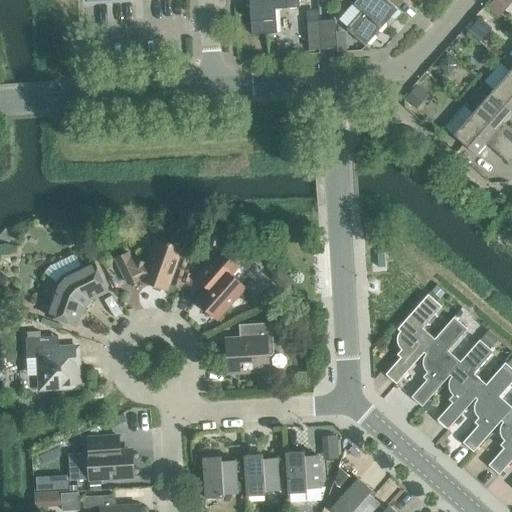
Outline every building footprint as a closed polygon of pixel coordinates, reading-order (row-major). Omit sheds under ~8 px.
[(298,0),(250,0),(249,1),(251,35),(276,33),(275,10),(299,8),(298,0)] [(400,12),(390,3),(386,0),(348,0),(362,12),(346,30),(365,47),(387,21),(386,20),(390,17),(395,18),(396,17),(397,17),(400,12)] [(511,0),(493,0),(486,9),(497,19),(511,1),(511,0)] [(478,18),(467,31),(479,41),(490,29),(478,18)] [(335,20),(320,21),(322,49),(337,48),(336,41),(335,20)] [(322,49),(320,21),(306,22),(308,50),(322,49)] [(346,41),(336,41),(337,48),(337,51),(346,50),(346,41)] [(511,71),(510,70),(491,92),(511,110),(511,71)] [(418,87),(406,101),(416,109),(428,95),(418,87)] [(511,110),(491,92),(472,113),(511,148),(511,129),(505,123),(511,114),(511,110)] [(511,159),(511,148),(472,113),(452,135),(476,156),(486,144),(508,163),(511,159)] [(178,224),(174,234),(186,238),(190,229),(178,224)] [(156,240),(147,264),(130,258),(127,253),(115,259),(128,284),(139,279),(141,280),(141,281),(153,285),(154,283),(162,286),(161,288),(167,290),(181,249),(170,245),(170,244),(167,243),(167,244),(156,240)] [(245,288),(230,276),(238,267),(219,251),(201,272),(211,281),(194,300),(217,320),(245,288)] [(82,307),(88,300),(106,291),(94,265),(83,271),(81,267),(62,277),(56,284),(49,304),(53,305),(49,317),(76,326),(82,307)] [(436,286),(431,292),(439,299),(444,293),(436,286)] [(396,384),(423,353),(434,340),(434,339),(422,329),(441,307),(427,295),(397,329),(399,332),(398,333),(398,334),(397,335),(397,336),(396,338),(396,339),(396,341),(396,342),(397,343),(397,345),(398,346),(398,347),(399,348),(400,350),(404,353),(385,375),(396,384)] [(293,305),(277,313),(284,327),(300,318),(293,305)] [(421,407),(449,376),(449,375),(460,362),(448,351),(467,330),(453,317),(434,339),(434,340),(423,353),(425,354),(424,355),(423,357),(423,358),(422,359),(422,361),(422,362),(422,363),(422,365),(422,366),(423,368),(423,369),(424,370),(425,371),(426,372),(430,376),(411,397),(421,407)] [(244,325),(245,336),(242,339),(226,340),(228,373),(268,370),(267,357),(270,356),(273,353),(271,323),(244,325)] [(487,331),(479,340),(489,350),(498,340),(487,331)] [(39,379),(50,389),(80,387),(77,347),(52,349),(51,337),(40,337),(25,338),(26,359),(38,358),(39,379)] [(447,430),(475,398),(474,398),(486,385),(485,385),(473,374),(493,352),(489,350),(479,340),(460,362),(449,375),(449,376),(451,377),(450,378),(449,379),(448,382),(448,383),(448,385),(448,386),(448,388),(448,389),(449,390),(449,392),(450,393),(451,394),(456,399),(436,420),(447,430)] [(473,452),(500,421),(511,408),(511,407),(499,397),(511,382),(511,369),(505,363),(485,385),(486,385),(474,398),(475,398),(476,400),(475,401),(475,402),(474,403),(474,405),(473,406),(473,407),(473,409),(473,410),(474,411),(474,413),(475,414),(475,415),(476,416),(477,418),(481,421),(462,443),(473,452)] [(499,475),(511,459),(511,406),(511,407),(511,408),(500,421),(502,422),(501,424),(500,425),(500,426),(499,427),(499,429),(499,430),(499,431),(499,433),(499,434),(500,436),(500,437),(501,438),(502,439),(503,441),(507,444),(488,465),(499,475)] [(122,413),(100,424),(104,433),(126,422),(122,413)] [(337,436),(321,437),(322,444),(337,444),(337,436)] [(87,454),(88,480),(130,477),(128,450),(119,451),(118,437),(82,439),(83,454),(87,454)] [(317,456),(309,456),(309,451),(286,453),(288,494),(306,493),(307,501),(321,500),(324,488),(319,488),(317,456)] [(264,492),(278,491),(276,458),(268,459),(267,454),(244,455),(247,496),(265,495),(264,492)] [(223,494),(236,494),(234,461),(226,461),(226,457),(203,458),(205,499),(223,498),(223,494)] [(66,476),(35,478),(36,491),(67,489),(66,476)] [(378,503),(372,498),(375,494),(358,479),(331,510),(333,511),(370,511),(378,504),(378,503)] [(42,493),(34,493),(35,509),(43,509),(43,505),(42,493)] [(78,493),(61,494),(61,511),(79,511),(78,493)] [(378,503),(378,504),(384,510),(395,499),(388,493),(378,503)] [(99,508),(99,511),(139,511),(139,505),(115,506),(114,495),(83,497),(83,509),(99,508)]
